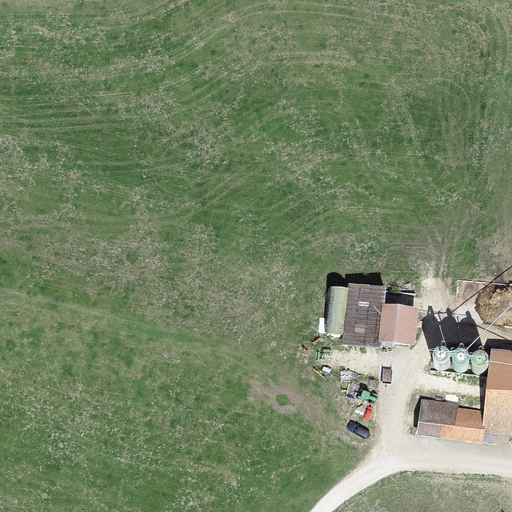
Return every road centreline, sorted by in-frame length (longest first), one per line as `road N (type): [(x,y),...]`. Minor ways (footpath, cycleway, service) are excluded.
road 1 (track): [(0,298),(376,376),(395,410),(390,465),(322,511)]
road 2 (unclassified): [(511,468),(390,465)]
